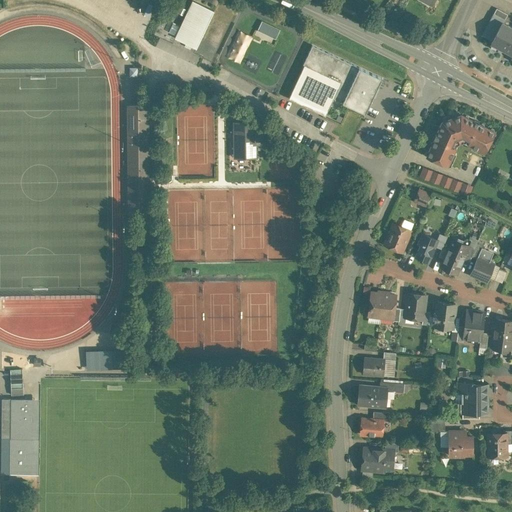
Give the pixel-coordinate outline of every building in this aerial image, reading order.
[(214,10),(193,0),(175,38),(197,48),(214,10)] [(505,19),(494,13),(482,35),(493,40),(503,22),(505,19)] [(263,19),(259,28),(277,36),(281,28),(263,19)] [(177,33),(179,24),(173,22),(171,31),(177,33)] [(511,27),(503,22),(493,40),(492,42),(511,53),(511,27)] [(242,30),(229,56),(241,62),(254,36),(242,30)] [(382,78),(313,45),(303,65),(304,65),(289,98),(326,115),(334,98),(366,112),(382,78)] [(148,163),(147,104),(135,104),(135,130),(132,130),(132,147),(136,147),(136,163),(148,163)] [(461,114),(442,120),(437,133),(436,133),(433,138),(434,139),(427,155),(440,161),(441,159),(446,162),(448,158),(451,159),(456,147),(454,147),(456,143),(465,140),(468,142),(468,143),(479,149),(481,147),(484,148),(487,143),(489,144),(496,131),(479,123),(480,122),(474,119),(474,120),(461,114)] [(256,141),(255,121),(235,121),(235,132),(239,132),(239,139),(235,139),(236,151),(256,151),(256,141)] [(148,163),(136,163),(136,166),(133,167),(133,193),(136,192),(136,203),(133,204),(133,212),(148,212),(148,163)] [(443,174),(424,166),(420,176),(439,184),(443,174)] [(453,178),(443,174),(439,184),(450,188),(453,178)] [(473,185),(453,178),(450,188),(469,195),(473,185)] [(433,194),(419,188),(414,200),(428,206),(433,194)] [(411,230),(394,223),(385,243),(402,251),(411,230)] [(437,239),(423,233),(418,243),(421,244),(420,248),(423,249),(420,257),(428,261),(435,245),(438,239),(437,239)] [(447,236),(440,233),(437,239),(438,239),(435,245),(442,248),(443,247),(447,236)] [(478,240),(470,236),(469,238),(467,244),(469,245),(469,246),(475,248),(478,240)] [(453,238),(450,246),(449,246),(444,258),(441,266),(457,274),(464,259),(469,246),(469,245),(467,244),(457,240),(453,238)] [(475,248),(472,256),(477,258),(478,256),(482,247),(484,242),(479,240),(475,248)] [(469,246),(464,259),(469,261),(472,256),(475,248),(469,246)] [(448,249),(443,247),(442,248),(439,256),(444,258),(448,249)] [(494,252),(482,247),(478,256),(490,261),(494,252)] [(490,261),(478,256),(477,258),(470,275),(487,282),(495,263),(490,261)] [(499,268),(495,279),(502,282),(507,271),(499,268)] [(384,293),(372,291),(369,315),(381,316),(384,293)] [(426,295),(408,292),(406,308),(406,316),(406,317),(423,319),(424,311),(426,295)] [(396,294),(384,293),(381,316),(393,318),(395,307),(396,294)] [(456,303),(438,301),(434,325),(452,328),(456,303)] [(401,308),(395,307),(393,318),(392,320),(399,321),(401,308)] [(485,312),(467,310),(465,326),(463,337),(464,338),(481,340),(482,332),(485,312)] [(430,311),(424,311),(423,319),(422,324),(429,324),(430,311)] [(511,337),(511,320),(496,318),(494,335),(492,346),(493,346),(511,348),(511,337)] [(488,332),(482,332),(481,340),(480,346),(486,347),(488,335),(488,332)] [(488,335),(486,347),(486,350),(492,351),(493,346),(492,346),(494,335),(488,335)] [(396,352),(384,351),(384,358),(385,359),(395,359),(396,352)] [(384,358),(364,357),(363,373),(384,375),(385,359),(384,358)] [(23,373),(11,374),(11,383),(23,382),(23,373)] [(404,383),(380,381),(380,387),(387,387),(387,389),(404,391),(404,383)] [(472,382),(458,382),(458,393),(466,393),(466,402),(463,402),(463,412),(480,412),(487,412),(487,384),(474,384),(474,382),(472,382)] [(380,387),(362,385),(360,403),(385,405),(387,389),(387,387),(380,387)] [(466,393),(458,393),(456,393),(456,402),(463,402),(466,402),(466,393)] [(11,398),(3,398),(3,437),(11,438),(11,398)] [(31,398),(11,398),(11,438),(31,438),(31,398)] [(40,398),(31,398),(31,438),(40,438),(40,398)] [(390,412),(374,410),(373,418),(384,419),(383,420),(389,420),(390,412)] [(373,418),(362,417),(361,433),(382,435),(383,420),(384,419),(373,418)] [(445,418),(431,418),(431,430),(445,430),(445,418)] [(461,430),(450,430),(450,455),(462,455),(462,453),(472,453),(472,436),(462,436),(461,430)] [(506,432),(488,433),(489,455),(507,455),(507,443),(507,432),(506,432)] [(399,443),(386,441),(385,449),(394,450),(394,451),(398,451),(399,443)] [(385,449),(364,447),(362,468),(384,470),(384,466),(392,467),(393,461),(396,460),(396,454),(394,452),(394,451),(394,450),(385,449)]
